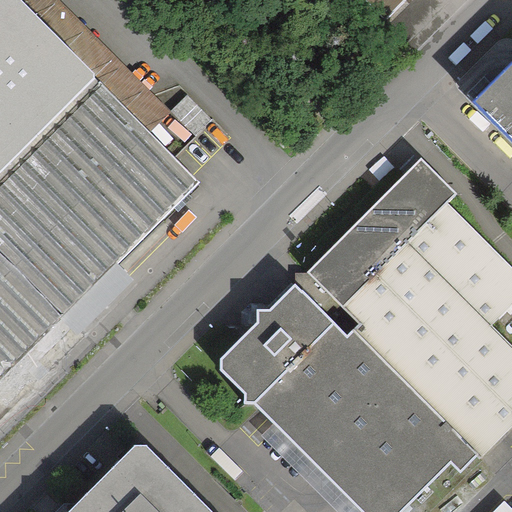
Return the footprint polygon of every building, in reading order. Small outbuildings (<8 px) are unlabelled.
[(0,0),(0,185),(100,85),(14,0),(0,0)] [(374,0),(391,16),(407,0),(374,0)] [(511,72),(482,104),(511,134),(511,72)] [(100,85),(0,185),(0,313),(32,345),(198,184),(100,85)] [(359,332),(482,456),(486,460),(511,433),(511,346),(493,328),(511,309),(511,265),(450,203),(457,196),(424,163),(311,275),(363,328),(359,332)] [(351,340),(299,288),(275,311),(261,308),(262,320),(244,338),(223,359),(222,370),(246,394),(246,403),(257,405),(259,407),(364,511),(406,511),(455,462),(464,473),(482,456),(359,332),(351,340)] [(206,511),(148,452),(136,453),(77,511),(206,511)]
